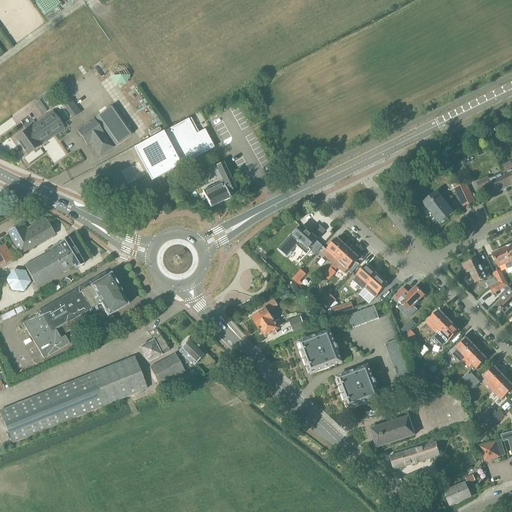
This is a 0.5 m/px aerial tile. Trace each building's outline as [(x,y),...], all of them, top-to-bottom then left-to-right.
[(112,106),(96,118),(115,145),(132,134),(112,106)] [(77,107),(68,113),(72,119),(81,113),(77,107)] [(56,134),(64,129),(52,111),(15,138),(27,155),(56,134)] [(113,147),(94,119),(77,131),(87,145),(91,143),(100,156),(113,147)] [(142,144),(135,147),(136,148),(152,179),(153,181),(181,166),(186,163),(194,159),(205,153),(214,148),(204,130),(196,134),(193,128),(188,119),(179,124),(163,133),(154,137),(142,144)] [(487,136),(495,132),(492,126),(484,130),(487,136)] [(511,164),(511,165),(510,162),(501,166),(504,173),(505,173),(511,186),(511,164)] [(210,208),(230,199),(227,193),(235,189),(223,164),(216,168),(223,182),(202,191),(210,208)] [(511,186),(505,173),(504,173),(489,180),(488,177),(477,183),(481,191),(491,186),(495,194),(511,186)] [(462,208),(474,202),(465,183),(453,189),(462,208)] [(150,210),(176,196),(172,188),(146,202),(150,210)] [(440,224),(453,213),(436,192),(423,203),(440,224)] [(53,235),(45,219),(26,229),(23,224),(9,232),(20,253),(53,235)] [(293,234),(279,249),(287,257),(297,247),(305,255),(310,251),(314,255),(322,247),(316,241),(325,231),(320,226),(311,235),(302,227),(295,235),(293,234)] [(75,268),(83,264),(68,238),(59,243),(59,244),(50,249),(51,251),(24,266),(36,287),(74,266),(75,268)] [(334,263),(347,248),(337,239),(324,254),(334,263)] [(0,267),(13,260),(4,245),(0,247),(0,267)] [(344,273),(358,258),(347,248),(334,263),(330,267),(335,271),(338,267),(344,273)] [(511,266),(511,263),(505,248),(492,254),(498,267),(505,264),(507,268),(511,266)] [(481,268),(477,259),(463,265),(466,273),(469,271),(475,283),(489,276),(484,267),(481,268)] [(367,266),(353,281),(358,286),(363,290),(365,288),(377,275),(367,266)] [(298,284),(306,276),(300,271),(292,279),(298,284)] [(507,285),(500,271),(494,273),(496,276),(499,283),(507,285)] [(109,276),(106,272),(40,310),(39,309),(34,311),(36,315),(24,323),(43,359),(70,343),(66,335),(62,337),(57,329),(92,309),(95,313),(94,318),(94,319),(94,323),(103,340),(117,332),(116,331),(119,328),(113,317),(109,318),(108,317),(128,306),(120,292),(121,292),(111,275),(109,276)] [(387,285),(377,275),(365,288),(375,298),(387,285)] [(489,288),(490,288),(499,283),(496,276),(486,282),(489,288)] [(492,293),(507,285),(499,283),(490,288),(492,293)] [(296,285),(291,287),(289,288),(292,295),(294,294),(299,291),(296,285)] [(424,296),(415,287),(408,294),(403,288),(394,296),(408,311),(424,296)] [(504,313),(511,306),(511,291),(509,288),(501,295),(504,297),(496,305),(504,313)] [(323,306),(331,297),(326,292),(318,302),(323,306)] [(328,311),(336,301),(331,297),(323,306),(328,311)] [(351,303),(331,309),(333,316),(345,312),(353,310),(351,303)] [(372,322),(379,319),(374,307),(368,310),(372,322)] [(275,322),(265,309),(251,318),(260,331),(260,330),(265,338),(271,334),(273,336),(276,334),(275,332),(279,329),(279,328),(282,326),(278,320),(275,322)] [(321,309),(316,316),(321,320),(327,314),(321,309)] [(368,310),(362,312),(366,324),(372,322),(368,310)] [(436,333),(449,321),(439,311),(427,323),(436,333)] [(362,312),(355,315),(360,327),(366,324),(362,312)] [(355,315),(349,317),(353,329),(360,327),(355,315)] [(301,318),(290,322),(293,333),(305,329),(301,318)] [(449,341),(459,331),(449,321),(436,333),(442,339),(446,343),(449,341)] [(78,350),(87,344),(79,331),(70,336),(78,350)] [(332,339),(330,331),(322,334),(305,340),(306,341),(299,343),(301,351),(307,367),(310,375),(317,372),(334,366),(342,363),(339,356),(340,356),(333,338),(332,339)] [(405,346),(414,338),(409,333),(401,341),(405,346)] [(194,366),(206,353),(191,339),(179,352),(183,356),(178,360),(175,354),(150,368),(159,385),(184,372),(182,368),(188,365),(190,362),(194,366)] [(462,364),(464,362),(476,350),(466,339),(452,354),(462,364)] [(385,345),(388,352),(399,347),(396,341),(385,345)] [(163,357),(155,342),(141,349),(149,364),(163,357)] [(399,347),(388,352),(390,358),(401,354),(399,347)] [(476,369),(486,359),(476,350),(464,362),(469,367),(471,364),(476,369)] [(401,354),(390,358),(393,364),(404,360),(401,354)] [(147,389),(134,357),(7,408),(0,411),(0,412),(13,443),(100,408),(147,389)] [(404,360),(393,364),(395,371),(407,366),(404,360)] [(407,366),(395,371),(398,377),(409,373),(407,366)] [(371,373),(368,367),(361,369),(337,378),(340,385),(339,386),(345,402),(346,402),(349,410),(356,407),(357,408),(373,401),(380,398),(378,391),(371,373)] [(492,390),(504,378),(494,368),(484,378),(489,382),(486,384),(492,390)] [(417,381),(425,374),(420,369),(413,376),(417,381)] [(409,373),(398,377),(400,384),(412,379),(409,373)] [(422,386),(429,378),(425,374),(417,381),(422,386)] [(469,376),(468,374),(461,381),(463,382),(462,383),(466,388),(476,379),(471,374),(469,376)] [(501,400),(511,388),(511,385),(504,378),(492,390),(501,400)] [(412,379),(400,384),(403,390),(414,386),(412,379)] [(470,392),(480,383),(476,379),(466,388),(470,392)] [(414,386),(403,390),(405,397),(417,392),(414,386)] [(485,423),(495,413),(490,408),(476,421),(477,422),(484,422),(485,423)] [(490,429),(503,416),(498,411),(495,413),(485,423),(490,429)] [(376,447),(414,435),(408,417),(370,429),(376,447)] [(511,431),(500,435),(502,442),(510,440),(511,447),(511,448),(510,449),(511,457),(511,431)] [(393,470),(438,456),(434,443),(389,457),(393,470)] [(497,460),(496,457),(498,457),(495,444),(481,448),(483,455),(482,456),(483,461),(490,459),(491,462),(497,460)] [(450,476),(446,469),(432,476),(436,483),(450,476)] [(407,487),(421,482),(417,472),(402,478),(407,487)] [(473,475),(465,478),(467,483),(468,484),(475,481),(473,475)] [(450,503),(469,496),(467,492),(470,491),(467,483),(446,492),(450,503)]
